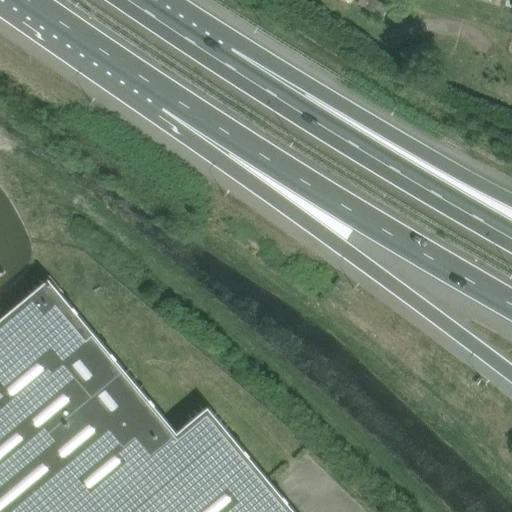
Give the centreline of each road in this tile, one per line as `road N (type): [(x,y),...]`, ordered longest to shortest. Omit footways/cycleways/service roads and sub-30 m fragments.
road 1 (motorway): [(167,95),(339,247),(511,377)]
road 2 (motorway): [(167,95),(511,302)]
road 3 (motorway): [(511,236),(223,64)]
road 4 (motorway): [(511,201),(223,64)]
road 5 (motorway): [(29,0),(167,95)]
